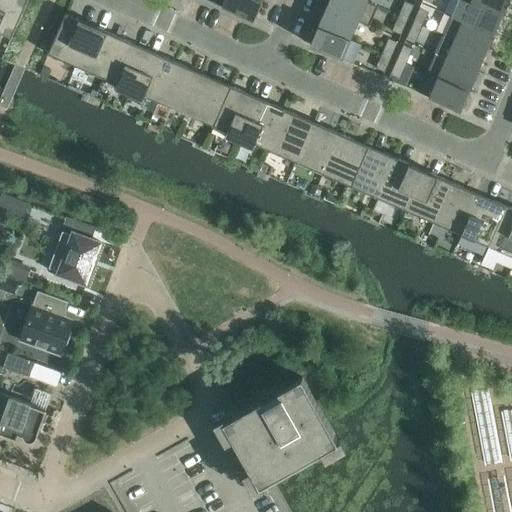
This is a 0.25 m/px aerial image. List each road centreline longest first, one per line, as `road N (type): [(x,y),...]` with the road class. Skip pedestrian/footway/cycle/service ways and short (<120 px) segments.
road 1 (residential): [(43,504),(215,407),(132,255)]
road 2 (residential): [(43,504),(132,255)]
road 3 (residential): [(488,161),(271,66)]
road 4 (residential): [(271,66),(114,0)]
